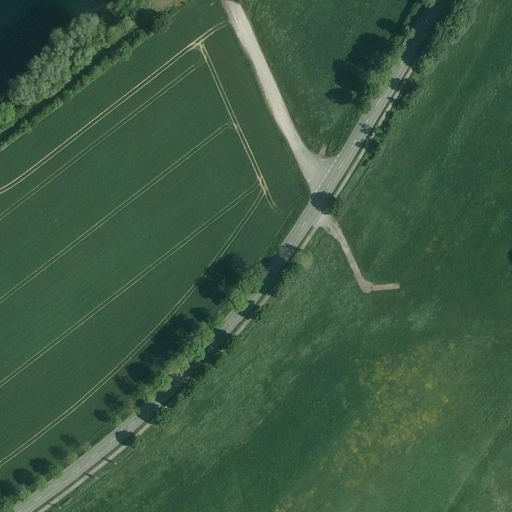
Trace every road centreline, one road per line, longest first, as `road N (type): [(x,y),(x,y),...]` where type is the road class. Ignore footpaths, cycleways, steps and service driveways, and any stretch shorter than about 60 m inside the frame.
road 1 (tertiary): [(18,511),(176,385),(255,293),(438,0)]
road 2 (track): [(0,136),(170,0)]
